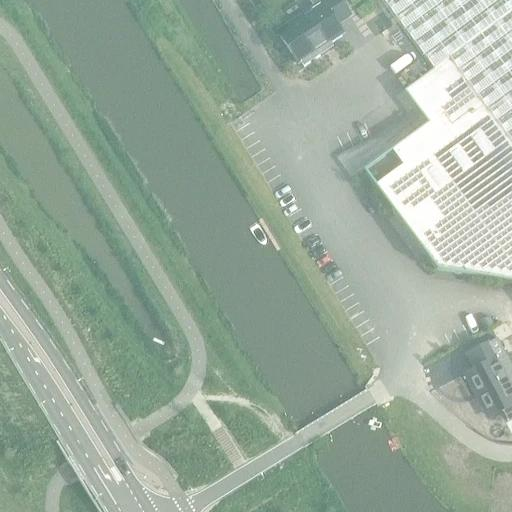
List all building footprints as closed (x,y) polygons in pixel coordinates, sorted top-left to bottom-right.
[(335,26),(348,17),(336,0),(312,0),(308,3),(313,10),(276,35),(296,65),(298,63),(300,66),(316,55),(314,52),(341,35),(335,26)] [(511,0),(379,0),(397,23),(432,71),(446,60),(511,150),(511,0)] [(426,125),(361,172),(435,272),(511,284),(511,150),(446,60),(432,71),(430,72),(402,93),(426,125)] [(495,342),(497,346),(511,338),(511,334),(509,328),(505,326),(490,332),(495,342)] [(495,342),(492,343),(465,357),(473,372),(462,378),(470,394),(473,392),(488,420),(502,413),(507,424),(511,421),(511,395),(511,393),(511,392),(511,368),(506,357),(503,359),(497,346),(495,342)]
